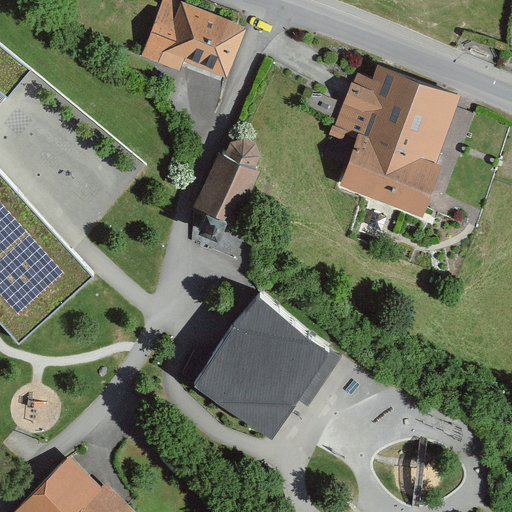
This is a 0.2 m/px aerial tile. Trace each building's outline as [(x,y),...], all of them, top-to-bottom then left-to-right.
[(228,83),(247,30),(165,0),(142,62),(180,76),(184,67),(228,83)] [(29,75),(0,48),(0,96),(5,101),(29,75)] [(372,81),(355,75),(331,140),(357,150),(343,188),(424,219),(444,167),(439,165),(464,98),(378,65),(372,81)] [(258,171),(264,161),(257,146),(247,141),(231,146),(226,156),(221,154),(196,206),(211,214),(202,233),(221,242),(230,223),(239,228),(265,175),(258,171)] [(95,277),(0,173),(0,323),(20,345),(95,277)] [(258,297),(234,326),(195,385),(273,437),(330,352),(258,297)] [(20,511),(132,511),(73,456),(20,511)]
